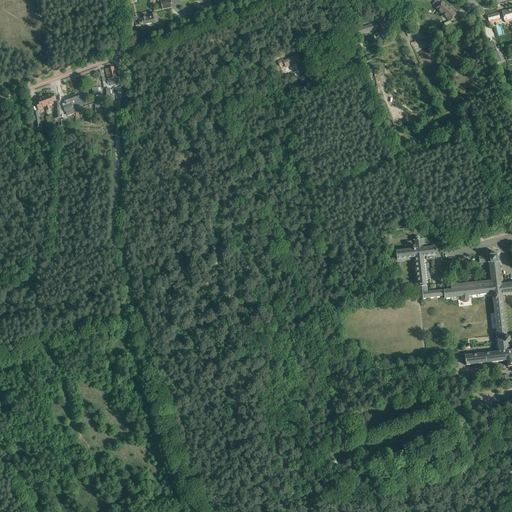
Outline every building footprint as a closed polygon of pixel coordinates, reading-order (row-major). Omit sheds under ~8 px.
[(170,0),(160,2),(162,9),(172,7),(170,0)] [(211,0),(195,0),(193,1),(196,10),(213,5),(211,0)] [(442,1),(436,9),(443,15),(449,7),(442,1)] [(449,7),(443,15),(450,21),(457,14),(449,7)] [(502,14),(500,14),(501,20),(504,19),(504,20),(505,23),(511,20),(511,9),(502,12),(502,14)] [(140,18),(141,20),(138,20),(138,17),(132,18),(132,17),(128,18),(130,27),(136,26),(136,28),(140,27),(140,25),(151,23),(152,23),(158,22),(157,17),(156,13),(150,14),(150,17),(145,18),(145,17),(140,18)] [(498,13),(487,16),(489,23),(500,21),(498,13)] [(377,23),(358,29),(359,34),(379,28),(381,36),(386,34),(384,26),(386,26),(383,18),(376,20),(377,23)] [(400,23),(397,24),(398,29),(401,28),(402,31),(406,29),(404,22),(400,23)] [(283,59),(278,62),(280,66),(285,64),(286,67),(293,64),(293,65),(298,62),(298,63),(299,62),(298,62),(301,61),(298,55),(283,61),(283,59)] [(378,55),(363,61),(364,64),(379,58),(378,55)] [(113,67),(105,69),(108,79),(109,81),(107,81),(108,84),(110,83),(111,86),(116,84),(117,84),(115,77),(116,77),(113,67)] [(110,91),(106,91),(107,101),(108,101),(115,101),(115,96),(111,96),(110,91)] [(47,101),(45,102),(46,106),(45,107),(47,111),(50,109),(49,105),(54,104),(53,101),(56,100),(53,94),(45,97),(47,101)] [(76,94),(70,97),(71,101),(73,105),(76,104),(77,107),(86,104),(84,100),(82,95),(77,97),(76,94)] [(38,102),(36,103),(38,110),(42,108),(45,107),(46,106),(45,102),(47,101),(45,97),(45,96),(37,99),(38,102)] [(64,103),(62,104),(64,109),(65,112),(66,114),(72,112),(71,109),(70,107),(73,106),(73,105),(71,101),(70,97),(63,99),(64,103)] [(95,103),(95,112),(100,112),(100,116),(105,117),(110,117),(110,109),(100,108),(101,103),(96,103),(95,103)] [(408,249),(395,251),(396,260),(414,258),(418,287),(421,287),(422,298),(444,296),(444,299),(461,297),(462,298),(462,301),(462,302),(463,302),(463,303),(464,303),(465,303),(466,303),(467,303),(467,302),(468,301),(468,300),(468,298),(467,296),(492,293),(498,351),(474,354),(464,355),(465,365),(479,364),(507,361),(507,367),(511,366),(511,349),(508,350),(507,342),(509,341),(509,337),(507,337),(502,295),(511,293),(511,282),(503,283),(502,280),(500,280),(499,267),(500,267),(499,261),(498,261),(498,255),(498,254),(496,254),(496,253),(495,252),(494,251),(493,251),(492,251),(491,251),(490,252),(490,253),(489,253),(489,254),(489,255),(487,255),(487,256),(479,257),(479,263),(487,262),(487,263),(488,263),(490,278),(489,278),(489,281),(457,284),(457,283),(450,284),(451,289),(427,292),(426,279),(430,279),(428,263),(424,264),(423,257),(436,255),(435,246),(428,247),(427,244),(425,244),(424,239),(420,239),(420,238),(420,237),(419,237),(419,236),(418,236),(417,236),(416,237),(415,237),(415,238),(415,239),(415,240),(413,240),(414,240),(414,243),(412,243),(411,241),(405,242),(405,243),(405,246),(408,246),(408,249)]
